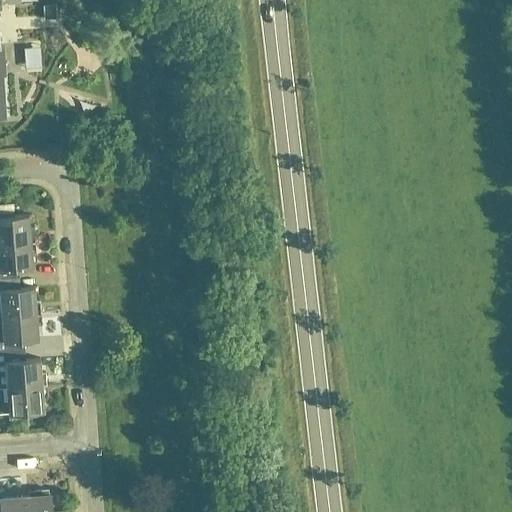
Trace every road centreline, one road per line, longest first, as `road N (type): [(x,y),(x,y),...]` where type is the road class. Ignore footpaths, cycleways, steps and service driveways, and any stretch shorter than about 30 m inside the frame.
road 1 (primary): [(329,511),(272,0)]
road 2 (residential): [(90,445),(68,185)]
